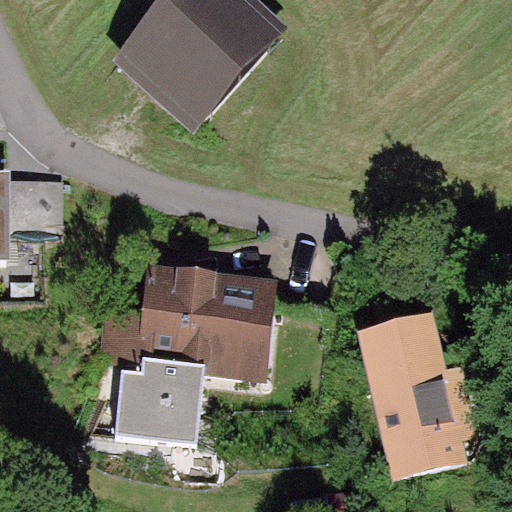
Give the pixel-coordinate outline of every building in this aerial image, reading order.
[(227,0),(172,0),(108,73),(193,147),(281,46),(227,0)] [(0,177),(0,261),(11,261),(10,244),(10,186),(10,177),(0,177)] [(62,186),(10,186),(10,244),(63,245),(62,186)] [(280,281),(148,271),(145,315),(107,312),(102,375),(120,376),(115,440),(203,447),(208,383),(272,388),(280,281)] [(453,377),(439,319),(363,336),(392,463),(461,447),(445,378),(453,377)]
